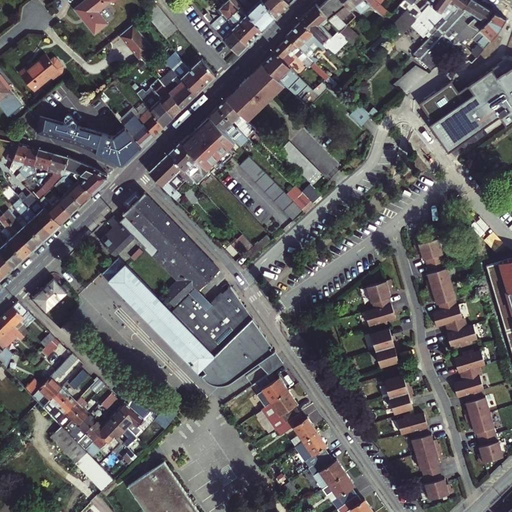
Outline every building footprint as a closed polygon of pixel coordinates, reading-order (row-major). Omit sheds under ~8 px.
[(86,0),(74,10),(83,22),(85,20),(95,33),(106,23),(97,11),(110,1),(111,3),(115,0),(86,0)] [(224,0),(221,3),(251,39),(258,31),(243,12),(238,5),(235,8),(228,0),(224,0)] [(243,12),(258,31),(272,17),(258,0),(247,0),(252,5),(243,12)] [(258,0),(272,17),(289,0),(258,0)] [(343,3),(340,0),(322,0),(317,6),(327,18),(337,30),(344,23),(339,17),(333,11),(343,3)] [(340,0),(343,3),(347,8),(351,5),(358,12),(367,4),(382,20),(387,14),(373,0),(340,0)] [(373,0),(387,14),(388,12),(376,1),(376,0),(373,0)] [(407,24),(420,39),(412,48),(420,57),(428,67),(445,52),(442,48),(449,39),(466,19),(468,16),(460,9),(466,0),(434,0),(430,6),(427,3),(421,9),(411,19),(407,24)] [(430,6),(434,0),(425,0),(425,1),(419,7),(421,9),(427,3),(430,6)] [(476,27),(491,10),(475,0),(466,0),(460,9),(468,16),(466,19),(476,27)] [(327,18),(317,6),(314,2),(296,16),(299,19),(324,44),(330,51),(341,40),(340,39),(343,36),(338,31),(334,34),(333,32),(331,34),(321,23),(327,18)] [(244,46),(251,39),(221,3),(213,9),(219,16),(244,46)] [(343,3),(333,11),(339,17),(349,9),(347,8),(343,3)] [(176,31),(155,4),(143,13),(165,39),(176,31)] [(244,46),(219,16),(213,20),(203,8),(198,12),(234,54),(244,46)] [(411,19),(401,9),(387,24),(397,35),(407,24),(411,19)] [(498,31),(506,18),(493,11),(478,30),(472,37),(479,43),(471,52),(476,56),(498,31)] [(324,44),(299,19),(284,33),(285,35),(312,62),(313,62),(316,59),(312,56),(308,52),(316,44),(318,46),(322,46),(324,44)] [(449,39),(459,47),(476,27),(466,19),(449,39)] [(344,23),(337,30),(338,31),(343,36),(350,43),(355,38),(356,36),(345,24),(344,23)] [(152,47),(132,25),(119,37),(139,59),(152,47)] [(285,35),(271,49),(286,64),(295,55),(300,60),(306,67),(308,66),(312,62),(285,35)] [(259,61),(280,81),(294,94),(299,89),(301,90),(305,91),(307,91),(310,89),(286,64),(271,49),(259,61)] [(511,52),(511,51),(505,56),(504,55),(469,82),(465,84),(461,86),(457,89),(450,79),(420,101),(434,120),(431,123),(449,147),(499,111),(507,122),(511,118),(511,52)] [(189,69),(175,53),(164,61),(171,68),(193,93),(203,83),(189,69)] [(25,66),(18,72),(33,90),(57,70),(44,54),(27,68),(25,66)] [(189,69),(203,83),(212,75),(200,60),(189,69)] [(223,96),(243,117),(244,117),(250,111),(249,110),(255,104),(258,106),(270,95),(267,92),(273,86),(274,87),(280,81),(259,61),(223,96)] [(308,66),(321,79),(326,74),(313,62),(312,62),(308,66)] [(171,68),(157,80),(179,106),(193,93),(171,68)] [(170,114),(148,88),(157,79),(153,74),(133,92),(140,101),(160,124),(170,114)] [(148,88),(170,114),(179,106),(157,80),(157,79),(148,88)] [(29,104),(21,93),(15,98),(24,108),(29,104)] [(223,96),(215,103),(243,132),(247,127),(259,140),(262,136),(243,117),(223,96)] [(146,117),(141,121),(144,125),(143,126),(150,134),(160,124),(140,101),(135,105),(146,117)] [(215,103),(207,112),(237,143),(239,145),(247,137),(243,132),(215,103)] [(358,124),(367,115),(364,112),(355,103),(346,112),(358,124)] [(371,105),(368,108),(375,115),(378,112),(371,105)] [(115,109),(111,113),(122,125),(139,145),(144,140),(150,134),(143,126),(144,125),(141,121),(139,119),(141,117),(133,108),(122,117),(115,109)] [(371,119),(375,115),(368,108),(364,112),(367,115),(371,119)] [(194,129),(194,130),(189,134),(186,131),(178,140),(203,167),(211,160),(215,162),(228,151),(233,146),(237,143),(207,112),(198,120),(201,123),(201,128),(200,128),(199,128),(198,128),(197,128),(196,129),(194,129)] [(139,145),(122,125),(111,135),(36,117),(32,133),(69,143),(92,152),(116,163),(121,163),(139,145)] [(201,123),(198,120),(186,131),(189,134),(194,130),(194,129),(196,129),(197,128),(198,128),(199,128),(200,128),(201,128),(201,123)] [(287,139),(276,150),(308,183),(310,185),(321,174),(287,139)] [(165,152),(194,183),(206,170),(203,167),(178,140),(165,152)] [(67,159),(12,143),(3,160),(20,165),(16,170),(18,172),(13,177),(17,181),(32,172),(31,168),(32,165),(47,169),(47,172),(50,172),(58,173),(64,169),(67,159)] [(211,160),(203,167),(206,170),(210,167),(212,170),(236,149),(233,146),(228,151),(215,162),(211,160)] [(474,148),(467,152),(472,158),(478,153),(474,148)] [(165,152),(146,170),(174,199),(177,196),(175,194),(177,193),(177,192),(186,184),(189,188),(194,183),(165,152)] [(106,176),(67,159),(64,169),(58,173),(50,172),(50,176),(39,187),(40,187),(31,196),(36,202),(42,196),(53,185),(59,180),(63,177),(66,176),(72,173),(78,180),(91,194),(107,178),(106,176)] [(255,182),(290,218),(300,209),(252,159),(242,168),(255,182)] [(57,224),(91,194),(78,180),(73,183),(66,176),(63,177),(59,180),(53,185),(61,194),(59,197),(56,194),(54,196),(56,199),(50,205),(42,196),(36,202),(57,224)] [(310,185),(308,183),(300,191),(310,202),(319,194),(310,185)] [(21,257),(57,224),(36,202),(31,196),(22,186),(14,193),(19,198),(10,206),(18,215),(15,218),(7,210),(0,215),(0,222),(4,228),(0,231),(7,240),(21,257)] [(296,187),(287,195),(300,209),(301,210),(310,202),(300,191),(296,187)] [(135,239),(138,242),(146,235),(184,275),(177,282),(186,292),(198,304),(208,295),(197,283),(216,265),(147,193),(126,213),(128,216),(120,223),(135,239)] [(500,214),(511,226),(511,208),(509,206),(500,214)] [(120,223),(115,217),(109,223),(115,230),(103,242),(116,257),(135,239),(120,223)] [(227,243),(237,254),(250,243),(239,231),(227,243)] [(445,320),(448,330),(450,330),(453,342),(464,339),(465,343),(473,340),(472,337),(478,335),(474,319),(468,321),(466,314),(464,314),(459,299),(458,300),(438,231),(413,237),(415,242),(416,242),(417,246),(419,246),(420,252),(424,251),(428,266),(426,266),(428,274),(426,274),(427,280),(426,280),(427,283),(428,287),(429,287),(431,293),(434,292),(435,298),(438,297),(440,305),(432,307),(436,323),(445,320)] [(252,244),(256,250),(268,239),(263,234),(252,244)] [(0,268),(4,273),(21,257),(7,240),(4,242),(0,237),(0,268)] [(243,252),(248,258),(256,250),(252,244),(243,252)] [(122,259),(105,275),(167,340),(177,331),(174,328),(181,322),(166,306),(122,259)] [(383,317),(393,314),(387,291),(390,291),(389,287),(390,286),(388,280),(389,279),(388,275),(363,282),(370,306),(362,308),(366,322),(372,320),(373,324),(384,320),(383,317)] [(54,278),(33,298),(46,312),(67,292),(54,278)] [(219,285),(208,295),(198,304),(186,292),(177,282),(163,295),(169,303),(166,306),(181,322),(214,358),(209,362),(214,368),(205,377),(204,379),(206,380),(210,383),(214,384),(219,385),(223,384),(227,383),(232,381),(235,379),(237,376),(257,362),(260,365),(268,373),(272,370),(285,361),(229,280),(221,287),(219,285)] [(16,328),(21,332),(25,337),(29,333),(25,329),(35,319),(18,302),(1,319),(9,328),(13,324),(16,328)] [(1,319),(0,319),(0,347),(2,350),(5,347),(9,352),(25,337),(21,332),(16,328),(13,324),(9,328),(1,319)] [(209,362),(214,358),(181,322),(174,328),(177,331),(167,340),(198,373),(200,371),(209,362)] [(368,331),(378,364),(396,359),(393,351),(397,350),(395,344),(397,343),(395,336),(394,337),(392,332),(388,333),(387,326),(368,331)] [(292,329),(287,333),(291,339),(297,335),(292,329)] [(60,343),(49,333),(42,340),(47,344),(39,353),(44,358),(60,343)] [(474,427),(480,450),(482,449),(483,456),(481,457),(482,461),(480,462),(481,466),(501,460),(505,456),(497,430),(496,430),(495,427),(497,426),(488,396),(487,396),(485,389),(486,389),(482,373),(483,372),(481,364),(486,363),(482,348),(476,349),(476,346),(464,349),(465,352),(457,354),(458,357),(456,358),(462,380),(455,382),(459,396),(466,394),(469,402),(467,403),(469,410),(467,410),(468,416),(466,416),(468,423),(470,422),(472,427),(474,427)] [(0,347),(0,365),(5,371),(12,354),(9,352),(5,347),(2,350),(0,347)] [(73,355),(54,373),(59,378),(77,360),(73,355)] [(214,368),(209,362),(200,371),(205,377),(214,368)] [(74,390),(88,376),(80,368),(66,381),(74,390)] [(268,373),(259,379),(265,388),(262,390),(271,403),(289,390),(281,377),(278,379),(272,370),(268,373)] [(382,379),(392,412),(411,407),(409,401),(412,400),(410,394),(412,393),(410,386),(408,387),(406,381),(404,382),(402,374),(382,379)] [(75,403),(50,378),(40,387),(33,378),(22,389),(57,426),(46,436),(73,465),(84,454),(90,460),(111,439),(81,410),(85,406),(78,399),(75,403)] [(93,399),(105,387),(98,380),(86,392),(93,399)] [(289,390),(271,403),(261,410),(276,430),(301,412),(297,406),(299,404),(289,390)] [(111,396),(100,406),(104,411),(115,400),(111,396)] [(144,413),(130,404),(126,407),(123,404),(103,425),(127,448),(138,437),(129,427),(144,413)] [(166,408),(155,422),(164,430),(177,414),(166,408)] [(301,412),(276,430),(280,437),(292,429),(297,436),(290,441),(294,448),(318,431),(310,418),(307,420),(301,412)] [(421,475),(429,503),(454,496),(452,491),(451,492),(447,480),(444,481),(440,467),(441,466),(440,462),(442,462),(440,454),(442,454),(439,446),(438,446),(437,442),(433,443),(430,434),(429,434),(423,414),(411,417),(411,415),(401,418),(401,420),(395,422),(399,436),(409,434),(412,442),(411,443),(420,475),(421,475)] [(294,448),(308,468),(330,454),(325,446),(327,445),(318,431),(294,448)] [(132,461),(135,457),(131,452),(127,456),(128,457),(132,461)] [(308,468),(323,489),(346,473),(338,460),(335,462),(330,454),(308,468)] [(204,511),(169,459),(134,483),(152,511),(204,511)] [(346,473),(323,489),(337,509),(340,507),(358,495),(354,489),(356,487),(346,473)] [(296,494),(289,484),(283,488),(290,498),(296,494)] [(358,495),(340,507),(343,511),(372,511),(366,501),(363,503),(358,495)]
